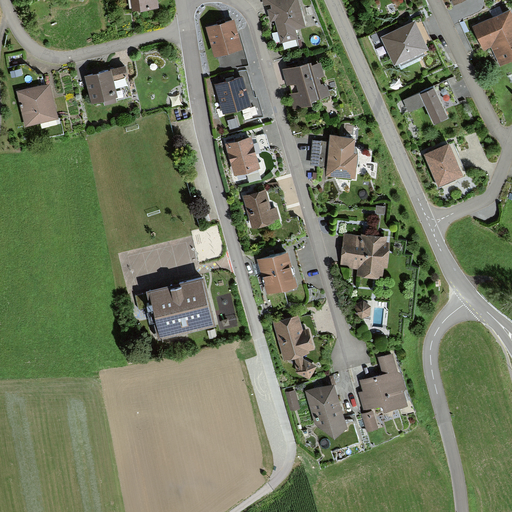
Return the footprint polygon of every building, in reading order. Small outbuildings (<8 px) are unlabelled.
[(263,0),(265,5),(271,3),(271,5),(267,7),(270,16),(271,21),(275,20),(281,41),(285,54),(300,50),(296,36),(298,36),(295,26),(305,23),(299,0),(263,0)] [(511,9),(511,7),(473,24),(485,49),(491,46),(499,63),(511,56),(511,9)] [(219,20),(206,24),(215,53),(243,45),(234,16),(219,20)] [(428,45),(415,17),(381,33),(394,61),(428,45)] [(464,21),(460,23),(465,31),(468,29),(464,21)] [(311,59),(283,67),(294,105),(313,100),(312,97),(331,91),(327,79),(322,81),(320,72),(325,71),(322,59),(312,62),(311,59)] [(93,71),(85,73),(93,101),(103,99),(104,104),(118,101),(117,96),(120,95),(116,80),(129,76),(125,62),(93,71)] [(228,78),(215,82),(224,110),(252,102),(243,74),(228,78)] [(50,81),(16,89),(25,125),(59,117),(54,99),(50,81)] [(434,83),(403,98),(409,109),(425,101),(434,120),(448,113),(436,87),(434,83)] [(354,134),(330,132),(329,139),(314,138),(312,163),(326,164),(326,172),(355,175),(356,172),(376,174),(377,162),(369,161),(370,150),(360,149),(359,151),(352,150),(354,134)] [(251,133),(225,140),(234,172),(260,165),(251,133)] [(256,137),(261,150),(272,146),(268,133),(256,137)] [(449,140),(425,151),(439,183),(463,173),(449,140)] [(272,148),(258,151),(264,173),(277,170),(272,148)] [(251,191),(244,193),(252,225),(275,219),(275,217),(278,216),(276,205),(270,206),(265,188),(251,191)] [(361,234),(344,233),(342,265),(359,266),(358,275),(384,277),(384,267),(388,268),(390,240),(388,239),(388,234),(362,231),(361,234)] [(269,255),(257,258),(266,291),(297,283),(288,250),(269,255)] [(173,281),(146,287),(147,291),(136,294),(139,308),(153,305),(156,320),(154,320),(158,335),(216,321),(204,273),(173,281)] [(363,301),(355,305),(354,314),(361,320),(371,315),(371,306),(363,301)] [(298,312),(273,318),(283,357),(293,354),(296,366),(296,370),(309,378),(318,365),(305,357),(303,352),(315,349),(309,327),(303,328),(298,312)] [(384,371),(360,378),(364,390),(359,391),(364,408),(380,403),(382,409),(407,402),(403,388),(406,384),(401,370),(398,369),(393,352),(379,356),(384,371)] [(333,381),(306,389),(315,422),(335,435),(347,426),(333,381)] [(294,389),(285,392),(290,409),(299,407),(294,389)] [(372,409),(362,412),(367,430),(378,426),(372,409)]
